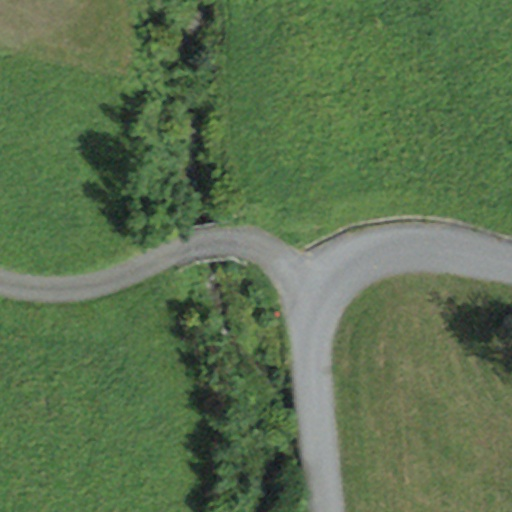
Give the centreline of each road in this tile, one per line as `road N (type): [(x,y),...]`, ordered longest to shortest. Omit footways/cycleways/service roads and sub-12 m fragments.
road 1 (residential): [(306,285),(327,511)]
road 2 (unclassified): [(306,285),(369,251),(439,246),(511,261)]
